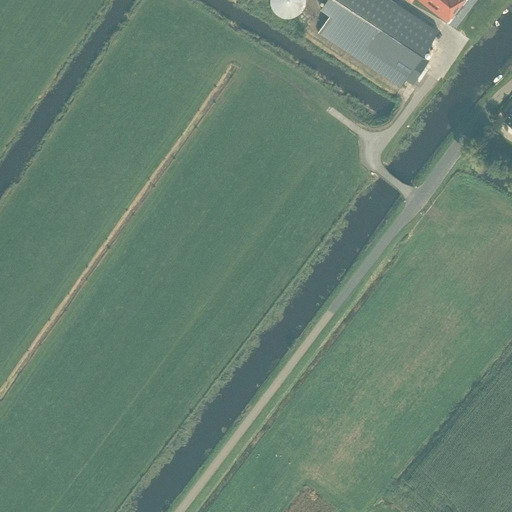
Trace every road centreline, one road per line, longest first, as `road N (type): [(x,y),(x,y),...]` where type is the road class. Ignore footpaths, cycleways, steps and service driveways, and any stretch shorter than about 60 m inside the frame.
road 1 (unclassified): [(178,511),(462,134),(511,83)]
road 2 (unknown): [(408,109),(312,37)]
